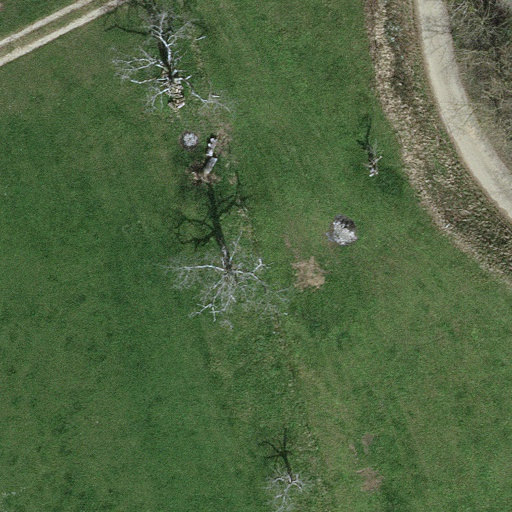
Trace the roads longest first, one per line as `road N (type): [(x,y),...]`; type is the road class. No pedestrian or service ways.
road 1 (track): [(511,203),(486,174),(443,85),(434,0)]
road 2 (track): [(0,48),(110,0)]
